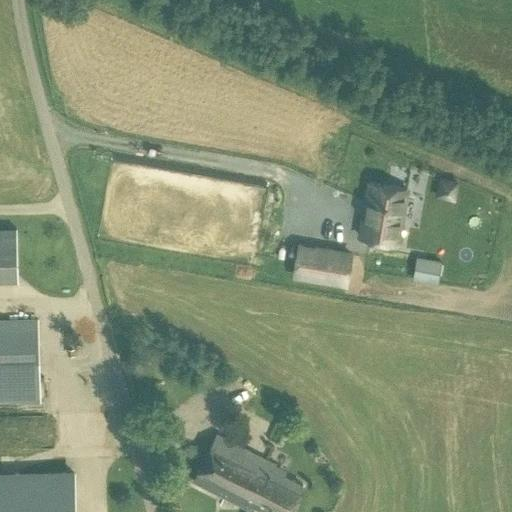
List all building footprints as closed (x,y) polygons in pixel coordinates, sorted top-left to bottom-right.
[(397,243),(406,189),(369,182),(360,236),(397,243)] [(2,228),(3,281),(18,281),(16,227),(2,228)] [(346,284),(351,254),(299,245),(294,275),(346,284)] [(441,260),(416,256),(413,280),(437,284),(441,260)] [(0,401),(40,401),(39,321),(0,321),(0,401)] [(264,511),(289,511),(303,485),(273,470),(276,465),(217,435),(193,482),(252,511),(254,507),(264,511)] [(0,511),(75,511),(75,474),(0,475),(0,511)]
